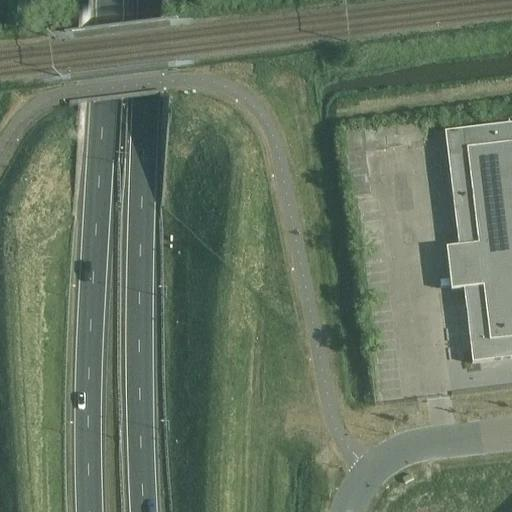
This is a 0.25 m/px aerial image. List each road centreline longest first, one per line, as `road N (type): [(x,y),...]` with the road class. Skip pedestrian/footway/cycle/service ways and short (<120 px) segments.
road 1 (trunk): [(109,0),(89,323),(87,511)]
road 2 (trunk): [(142,511),(139,211),(150,0)]
road 3 (residential): [(348,511),(369,474),(402,450),(511,433)]
